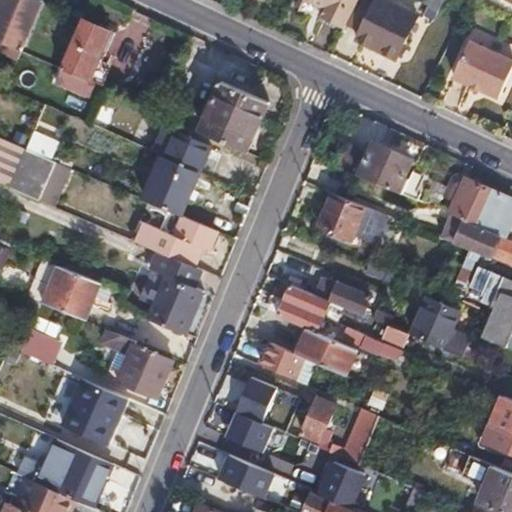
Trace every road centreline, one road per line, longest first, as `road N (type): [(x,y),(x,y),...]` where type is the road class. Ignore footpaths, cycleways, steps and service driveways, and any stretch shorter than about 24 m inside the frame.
road 1 (residential): [(150,511),(327,76)]
road 2 (residential): [(511,164),(327,76)]
road 3 (residential): [(327,76),(166,0)]
